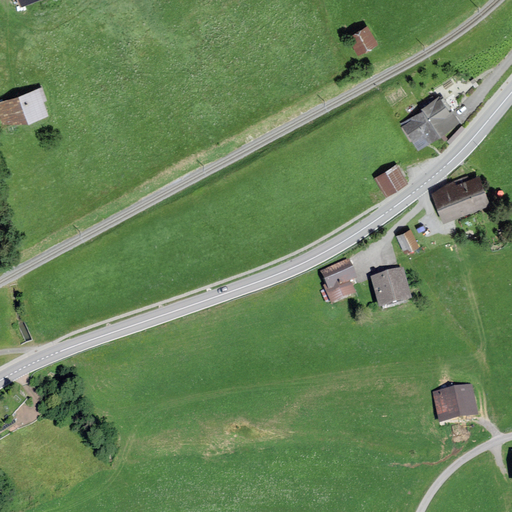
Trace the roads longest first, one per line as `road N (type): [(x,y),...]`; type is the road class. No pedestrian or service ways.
road 1 (primary): [(511,93),(450,162),(336,246),(0,380)]
road 2 (unclassified): [(511,435),(459,462),(420,511)]
